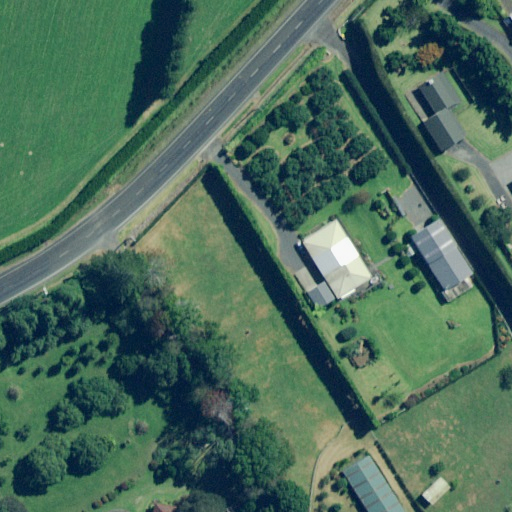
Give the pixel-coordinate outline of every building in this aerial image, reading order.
[(467,103),(447,70),(421,86),(438,114),(426,120),(444,149),(469,134),(454,110),(467,103)] [(444,218),(415,235),(448,289),(443,292),(449,301),(475,285),(470,276),(476,272),(444,218)] [(375,276),(339,219),(305,240),(341,297),(375,276)] [(339,296),(328,280),(311,291),(322,307),(339,296)] [(408,511),(372,455),(346,471),(371,511),(408,511)] [(453,486),(443,477),(426,494),(436,503),(453,486)]
